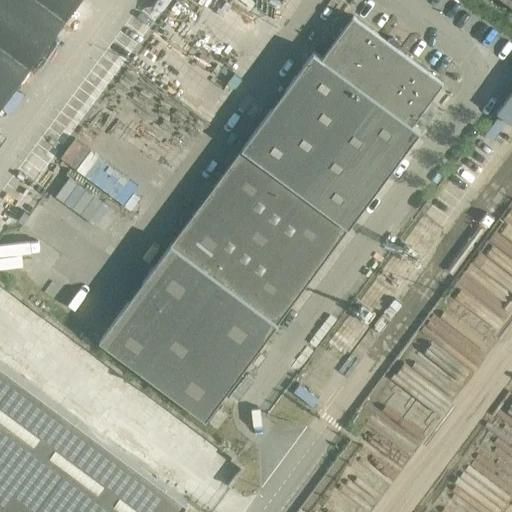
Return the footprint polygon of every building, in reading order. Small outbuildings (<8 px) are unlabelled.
[(0,0),(0,104),(9,92),(44,45),(77,0),(0,0)] [(206,419),(415,138),(421,130),(412,124),(443,82),(399,49),(401,47),(400,43),(393,38),(389,38),(387,40),(353,15),(322,57),(314,51),(242,147),(172,241),(171,243),(99,339),(206,419)] [(167,117),(180,98),(131,64),(118,83),(167,117)] [(511,106),(510,105),(498,121),(505,126),(511,117),(511,106)] [(136,123),(122,141),(138,153),(151,135),(136,123)] [(497,123),(484,140),(492,146),(505,129),(497,123)] [(86,142),(72,162),(128,203),(143,184),(86,142)] [(475,148),(461,166),(470,172),(484,154),(475,148)] [(469,175),(459,168),(445,186),(455,194),(469,175)] [(59,195),(112,227),(124,207),(71,175),(59,195)] [(27,202),(7,188),(2,195),(22,209),(27,202)] [(178,511),(188,500),(0,359),(0,511),(178,511)] [(217,427),(227,414),(219,408),(209,421),(217,427)] [(231,435),(223,429),(217,437),(225,443),(231,435)]
